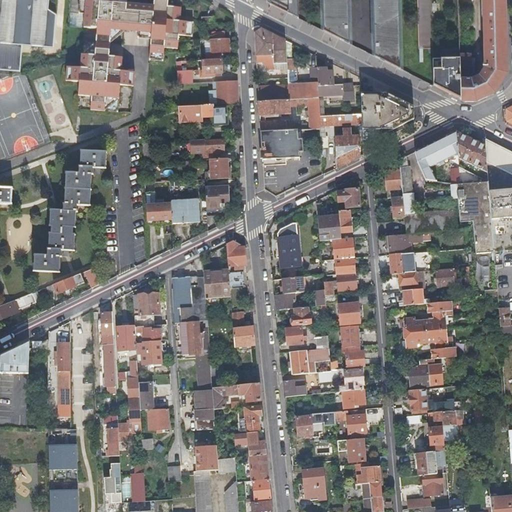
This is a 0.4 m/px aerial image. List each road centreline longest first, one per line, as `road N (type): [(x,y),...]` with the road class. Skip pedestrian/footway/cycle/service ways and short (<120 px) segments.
road 1 (residential): [(365,163),(397,511)]
road 2 (residential): [(252,218),(283,511)]
road 3 (residential): [(464,116),(241,6)]
road 4 (residential): [(241,6),(252,218)]
road 5 (residential): [(166,260),(179,449)]
road 6 (residential): [(0,341),(166,260)]
road 7 (residential): [(252,218),(365,163)]
